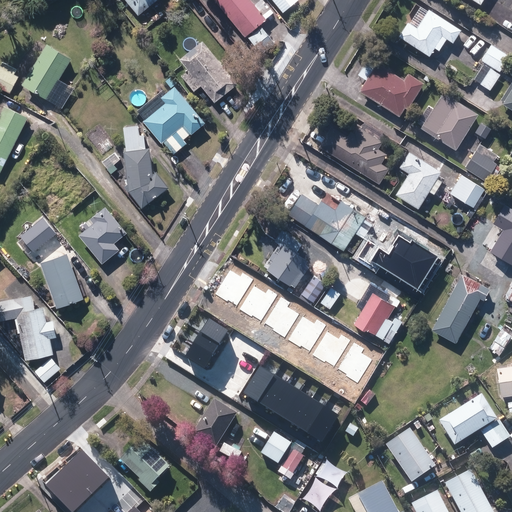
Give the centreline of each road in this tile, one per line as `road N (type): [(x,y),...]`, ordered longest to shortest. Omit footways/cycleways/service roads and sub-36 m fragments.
road 1 (secondary): [(0,473),(126,352),(228,194)]
road 2 (secondary): [(254,153),(351,0)]
